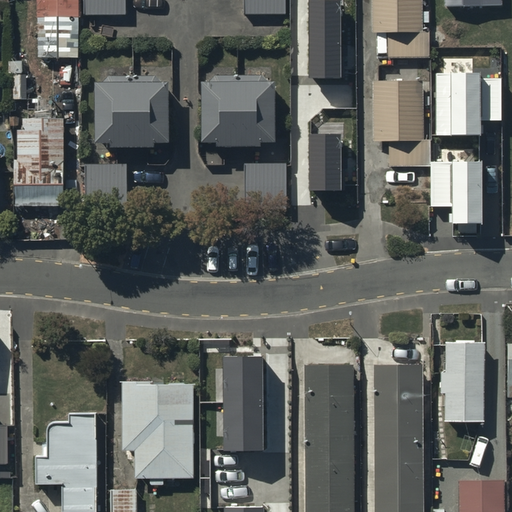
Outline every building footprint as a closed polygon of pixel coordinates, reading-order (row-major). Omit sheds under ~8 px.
[(37,0),(38,60),(79,60),(78,0),(37,0)] [(125,0),(84,0),(84,17),(125,17),(125,0)] [(284,0),(243,0),(244,18),(285,18),(284,0)] [(341,0),(310,0),(310,77),(341,77),(341,0)] [(424,0),(371,0),(371,35),(389,35),(389,60),(430,60),(430,34),(425,34),(424,0)] [(443,0),(444,10),(499,9),(499,0),(443,0)] [(480,73),(436,73),(436,134),(481,134),(480,73)] [(165,150),(165,89),(160,89),(153,80),(107,80),(98,90),(93,90),(93,150),(107,150),(107,153),(150,153),(150,150),(165,150)] [(273,149),(272,89),(267,89),(260,80),(214,80),(205,89),(200,89),(200,150),(215,150),(215,153),(258,153),(258,150),(273,149)] [(424,86),(371,86),(371,144),(389,144),(389,169),(430,169),(430,143),(424,143),(424,86)] [(15,210),(63,210),(63,122),(51,122),(51,97),(27,97),(27,122),(14,122),(15,210)] [(341,134),(309,134),(310,190),(341,189),(341,134)] [(482,162),(453,162),(452,223),(481,223),(482,162)] [(124,167),(83,167),(83,214),(124,214),(124,167)] [(283,167),(242,167),(242,214),(283,214),(283,167)] [(447,396),(447,428),(483,427),(482,348),(445,349),(446,375),(441,375),(441,396),(447,396)] [(263,356),(222,356),(223,451),(263,451),(263,356)] [(423,511),(423,369),(374,370),(375,511),(423,511)] [(353,511),(352,370),(304,370),(304,511),(353,511)] [(194,384),(122,384),(122,455),(135,455),(135,483),(194,483),(194,384)] [(46,455),(36,455),(37,490),(62,489),(62,511),(97,511),(95,412),(68,413),(68,424),(46,425),(46,455)] [(506,511),(505,481),(457,483),(458,511),(506,511)] [(110,490),(110,511),(136,511),(136,490),(110,490)]
